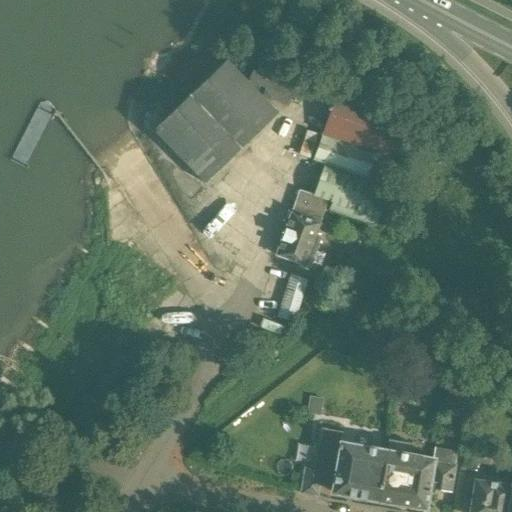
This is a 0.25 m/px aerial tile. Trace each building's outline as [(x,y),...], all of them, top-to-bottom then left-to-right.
[(264,97),(249,81),(226,58),(152,130),(204,183),(278,112),(264,97)] [(249,81),(264,97),(288,108),(292,98),(300,101),(307,82),(256,63),(249,81)] [(392,159),(405,120),(335,94),(321,133),(392,159)] [(306,128),(302,146),(312,149),(316,131),(306,128)] [(391,159),(321,134),(312,160),(382,185),(391,159)] [(314,235),(327,199),(299,189),(275,255),(310,267),(320,237),(314,235)] [(294,322),(307,279),(290,273),(276,316),(294,322)] [(465,405),(468,382),(449,379),(446,402),(465,405)] [(320,416),(323,399),(309,397),(307,414),(320,416)] [(385,502),(392,450),(340,442),(342,432),(321,428),(319,441),(317,440),(313,466),(305,465),(300,493),(317,496),(319,484),(332,487),(331,493),(385,502)] [(433,458),(428,491),(433,492),(434,488),(450,491),(454,465),(453,465),(455,452),(436,449),(434,458),(433,458)] [(433,458),(392,450),(385,502),(425,509),(428,491),(433,458)] [(466,450),(464,468),(478,470),(481,452),(466,450)] [(506,511),(511,484),(511,485),(474,479),(468,511),(506,511)]
